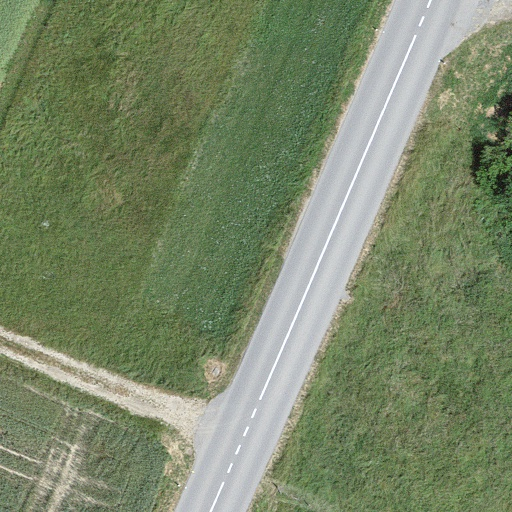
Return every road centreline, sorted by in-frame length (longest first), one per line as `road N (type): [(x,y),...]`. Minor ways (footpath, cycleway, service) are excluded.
road 1 (tertiary): [(430,0),(216,511)]
road 2 (track): [(0,336),(249,440)]
